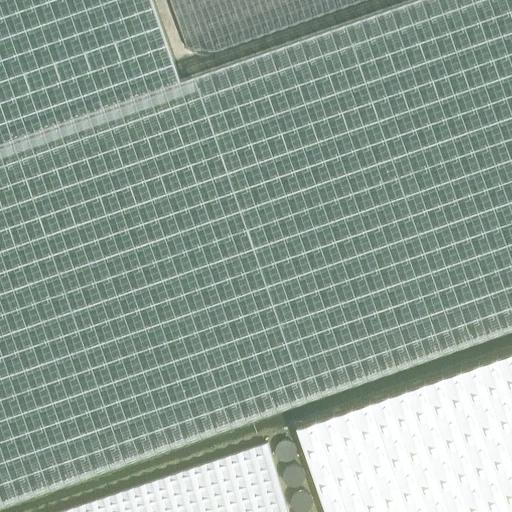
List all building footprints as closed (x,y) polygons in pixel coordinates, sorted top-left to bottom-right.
[(511,0),(407,0),(156,87),(0,140),(0,502),(511,325),(511,0)] [(0,0),(0,128),(151,75),(187,62),(165,0),(0,0)] [(169,0),(187,49),(213,51),(361,0),(169,0)] [(511,511),(511,352),(422,384),(294,428),(322,511),(511,511)] [(282,460),(288,460),(293,456),(296,450),(294,443),(288,440),(282,439),(276,443),(274,449),(276,456),(282,460)] [(286,511),(266,442),(57,511),(286,511)] [(289,485),(296,486),(302,482),(304,475),(302,469),(297,464),(290,464),(284,468),(282,474),(284,481),(289,485)] [(299,511),(305,511),(310,508),(312,503),(312,497),(309,492),(303,490),(297,490),(293,494),(290,499),(291,505),(294,510),(299,511)]
